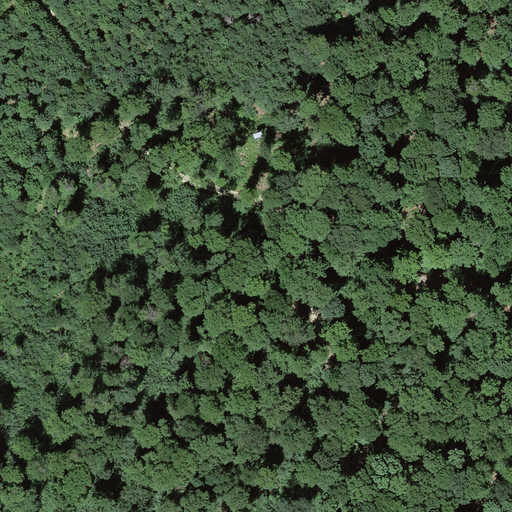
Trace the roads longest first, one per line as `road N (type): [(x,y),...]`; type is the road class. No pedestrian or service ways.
road 1 (track): [(314,231),(153,165),(37,0)]
road 2 (track): [(314,231),(303,272),(344,467),(384,511)]
road 3 (track): [(511,187),(469,255),(435,279),(392,274),(314,231)]
